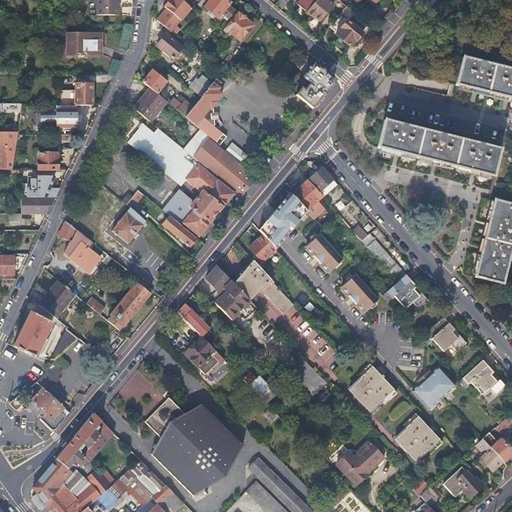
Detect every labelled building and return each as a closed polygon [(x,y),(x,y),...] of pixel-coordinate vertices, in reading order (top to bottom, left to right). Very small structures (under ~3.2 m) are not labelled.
[(118,0),(94,0),(95,15),(116,15),(116,0),(118,0)] [(165,9),(155,21),(169,33),(189,9),(185,6),(178,0),(168,0),(163,7),(165,9)] [(228,20),(234,12),(228,6),(229,3),(225,0),(208,0),(202,8),(216,20),(221,14),(228,20)] [(298,0),(295,5),(313,20),(314,19),(319,22),(332,6),(324,0),(298,0)] [(352,21),(356,16),(345,7),(341,12),(348,17),(352,21)] [(251,26),(235,14),(223,29),(239,41),(251,26)] [(360,33),(367,25),(356,16),(352,21),(350,24),(345,20),(338,15),(328,28),(334,33),(333,35),(348,47),(353,41),(355,42),(362,34),(360,33)] [(100,34),(66,35),(66,56),(100,55),(100,34)] [(184,34),(179,41),(187,47),(192,40),(184,34)] [(181,48),(165,35),(155,46),(171,59),(181,48)] [(371,35),(361,48),(369,53),(378,41),(371,35)] [(511,70),(462,58),(454,86),(511,100),(511,70)] [(300,88),(295,96),(311,109),(322,96),(324,97),(329,91),(328,90),(331,85),(330,79),(327,76),(327,75),(321,69),(319,71),(313,65),(304,75),(302,73),(300,76),(310,84),(304,91),(300,88)] [(151,71),(141,82),(148,88),(156,94),(165,83),(151,71)] [(194,78),(187,87),(199,97),(210,85),(200,77),(197,81),(194,78)] [(210,85),(199,97),(200,97),(192,107),(184,118),(198,129),(209,138),(220,147),(227,139),(212,126),(213,125),(213,119),(209,120),(209,115),(212,114),(212,108),(210,107),(221,95),(218,92),(220,88),(217,87),(219,83),(215,79),(210,85)] [(59,106),(90,106),(90,84),(73,85),(73,91),(60,91),(59,106)] [(148,88),(132,109),(149,122),(165,102),(156,94),(148,88)] [(184,118),(192,107),(183,100),(179,105),(171,99),(167,104),(184,118)] [(75,110),(54,110),(54,129),(75,129),(75,110)] [(497,150),(383,120),(375,150),(490,178),(497,150)] [(182,149),(156,128),(153,133),(142,125),(127,142),(179,185),(184,179),(200,192),(193,202),(189,206),(193,209),(182,223),(198,235),(231,194),(196,165),(198,162),(182,149)] [(254,179),(207,140),(209,138),(198,129),(182,149),(198,162),(239,197),(254,179)] [(17,133),(0,132),(0,170),(1,171),(10,171),(15,140),(16,135),(17,133)] [(37,171),(57,171),(57,154),(37,154),(37,171)] [(337,186),(322,169),(317,174),(310,180),(325,196),(337,186)] [(54,198),(58,189),(53,189),(53,186),(50,186),(53,177),(33,177),(33,180),(30,180),(29,189),(26,189),(25,198),(54,198)] [(293,195),(308,212),(316,221),(327,211),(307,189),(305,190),(302,187),(293,195)] [(141,193),(137,190),(131,197),(126,204),(130,207),(137,214),(142,207),(136,200),(141,193)] [(126,204),(131,197),(127,193),(122,200),(126,204)] [(189,206),(193,202),(182,193),(174,194),(162,210),(167,214),(180,225),(182,223),(193,209),(189,206)] [(290,193),(258,231),(262,235),(276,250),(308,212),(293,195),(290,193)] [(72,226),(85,235),(107,206),(95,197),(72,226)] [(21,198),(20,198),(20,214),(46,214),(54,198),(25,198),(21,198)] [(511,238),(511,205),(492,200),(472,277),(500,285),(511,238)] [(137,214),(130,207),(112,230),(127,242),(145,221),(137,214)] [(330,215),(327,211),(316,221),(320,225),(330,215)] [(180,225),(167,214),(160,223),(166,228),(165,229),(187,246),(196,238),(180,225)] [(76,231),(64,221),(57,236),(70,242),(76,231)] [(358,228),(352,234),(361,244),(367,238),(358,228)] [(276,250),(262,235),(247,249),(261,264),(276,250)] [(403,276),(368,237),(367,238),(361,244),(396,283),(403,276)] [(101,238),(96,243),(114,257),(118,251),(101,238)] [(327,274),(339,263),(317,238),(304,250),(327,274)] [(85,240),(82,245),(99,258),(102,254),(85,240)] [(99,258),(82,245),(80,243),(70,258),(87,272),(99,258)] [(12,257),(0,256),(0,274),(12,274),(12,257)] [(238,278),(232,283),(236,287),(249,301),(254,295),(259,290),(268,279),(252,262),(238,278)] [(231,282),(216,266),(205,280),(218,294),(227,285),(231,282)] [(425,301),(403,276),(396,283),(418,308),(425,301)] [(362,313),(375,302),(353,277),(340,289),(362,313)] [(152,289),(138,279),(109,314),(110,315),(106,320),(117,329),(121,325),(122,326),(152,289)] [(292,304),(268,279),(259,290),(282,314),(292,304)] [(55,319),(74,295),(57,282),(38,306),(55,319)] [(232,283),(231,282),(227,285),(230,288),(213,304),(217,308),(226,300),(225,298),(236,287),(232,283)] [(418,308),(396,283),(385,293),(380,296),(387,304),(391,299),(390,298),(392,296),(404,309),(411,303),(417,309),(418,308)] [(249,301),(236,287),(225,298),(226,300),(217,308),(230,321),(250,302),(249,301)] [(90,297),(85,303),(99,314),(104,307),(90,297)] [(189,311),(184,305),(177,313),(201,338),(202,339),(205,336),(203,334),(209,329),(190,309),(189,311)] [(28,312),(12,347),(35,357),(39,349),(38,348),(45,331),(47,331),(50,322),(28,312)] [(464,343),(441,318),(434,325),(456,350),(464,343)] [(456,350),(434,325),(418,339),(424,345),(429,341),(427,340),(429,339),(441,352),(448,345),(454,352),(456,350)] [(78,339),(65,327),(50,359),(54,360),(58,356),(78,339)] [(220,357),(202,339),(201,338),(196,343),(195,342),(186,351),(192,358),(189,361),(203,375),(220,357)] [(58,356),(54,360),(44,370),(46,372),(44,374),(40,378),(36,383),(43,389),(49,383),(51,384),(60,374),(59,373),(66,364),(58,356)] [(325,382),(304,359),(286,377),(307,399),(325,382)] [(502,385),(480,361),(471,368),(494,393),(502,385)] [(241,369),(244,366),(240,363),(233,370),(236,373),(241,369)] [(277,373),(271,366),(266,370),(273,377),(277,373)] [(277,366),(275,368),(281,375),(283,372),(277,366)] [(409,390),(426,408),(453,385),(436,366),(430,372),(425,376),(423,373),(418,377),(420,380),(416,384),(409,390)] [(391,390),(370,368),(348,389),(369,411),(391,390)] [(494,393),(471,368),(460,378),(457,381),(463,388),(467,383),(467,382),(479,394),(486,388),(493,395),(494,393)] [(246,375),(241,369),(236,373),(265,404),(274,395),(268,390),(269,388),(251,370),(246,375)] [(44,414),(39,419),(43,423),(59,404),(43,389),(31,402),(44,414)] [(17,397),(7,404),(14,410),(17,410),(23,403),(17,397)] [(185,415),(171,401),(159,413),(147,425),(161,440),(152,455),(194,496),(225,477),(243,447),(202,405),(185,415)] [(62,408),(59,404),(43,423),(49,429),(50,430),(52,431),(53,430),(55,430),(65,418),(58,412),(62,408)] [(319,414),(314,409),(299,426),(304,430),(313,420),(319,414)] [(272,420),(275,414),(266,410),(264,417),(272,420)] [(511,418),(511,416),(508,413),(496,424),(493,426),(502,436),(507,432),(503,428),(511,418)] [(100,421),(93,414),(87,422),(70,443),(66,447),(56,460),(67,470),(73,463),(77,466),(84,457),(89,461),(94,455),(113,434),(105,426),(100,432),(96,427),(100,421)] [(437,439),(417,418),(395,439),(414,460),(437,439)] [(299,426),(293,432),(298,437),(304,430),(299,426)] [(481,438),(501,460),(511,451),(499,438),(495,441),(491,436),(489,437),(485,434),(481,438)] [(373,437),(368,442),(380,455),(385,450),(373,437)] [(490,470),(501,460),(481,438),(476,442),(484,451),(477,457),(490,470)] [(383,458),(380,455),(368,442),(352,456),(348,452),(335,464),(353,485),(383,458)] [(94,455),(89,461),(93,467),(99,460),(94,455)] [(62,483),(45,504),(51,511),(79,511),(89,504),(96,498),(109,486),(93,467),(89,461),(84,457),(77,466),(75,469),(89,485),(74,498),(62,483)] [(311,511),(312,511),(257,458),(247,469),(291,511),(311,511)] [(67,470),(56,460),(55,461),(41,478),(31,488),(45,504),(62,483),(71,473),(67,470)] [(171,492),(139,460),(116,480),(124,487),(135,477),(153,494),(150,497),(157,504),(171,492)] [(471,479),(460,467),(442,483),(454,496),(461,490),(468,497),(481,485),(474,477),(471,479)] [(75,469),(71,473),(62,483),(74,498),(89,485),(75,469)] [(135,477),(124,487),(126,489),(141,505),(133,511),(148,511),(157,504),(150,497),(153,494),(135,477)] [(425,486),(419,479),(412,486),(418,492),(425,486)] [(124,487),(116,480),(109,486),(96,498),(107,508),(126,489),(124,487)] [(265,511),(285,511),(254,482),(244,491),(265,511)] [(438,496),(428,486),(428,487),(419,495),(428,505),(438,496)] [(173,511),(183,504),(171,492),(157,504),(148,511),(173,511)]
